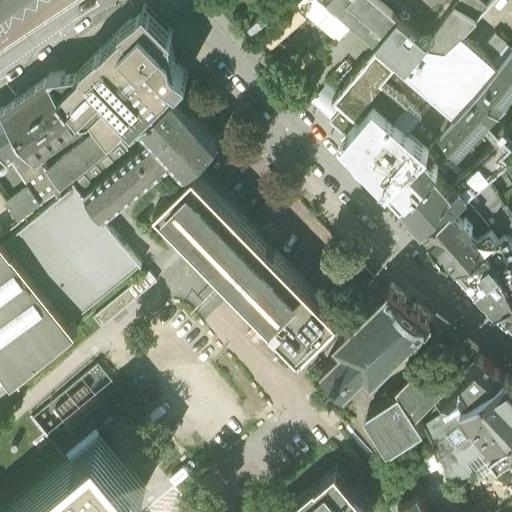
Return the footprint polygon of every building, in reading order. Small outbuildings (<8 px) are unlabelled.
[(427,38),(380,0),(326,0),(326,1),(342,14),(349,20),(375,42),(377,41),(407,67),(428,42),(425,40),(427,38)] [(331,115),(347,129),(344,133),(360,149),(398,189),(404,196),(450,151),(458,143),(444,128),(499,62),(462,31),(487,4),(482,0),(455,0),(427,38),(425,40),(428,42),(407,67),(377,41),(375,42),(335,91),(345,98),(331,115)] [(140,119),(175,89),(171,83),(173,81),(173,82),(174,81),(173,80),(174,78),(178,82),(188,72),(159,44),(173,30),(160,17),(145,2),(72,75),(65,68),(50,71),(48,72),(82,116),(93,130),(106,147),(117,137),(137,116),(140,119)] [(458,143),(459,144),(511,83),(511,47),(499,62),(444,128),(458,143)] [(3,105),(35,151),(82,116),(48,72),(3,105)] [(176,89),(175,89),(140,119),(134,124),(143,135),(146,139),(174,156),(185,168),(220,135),(197,111),(176,89)] [(0,141),(7,152),(29,182),(41,199),(55,189),(59,186),(60,186),(47,168),(35,151),(3,105),(0,107),(0,141)] [(73,175),(76,179),(84,189),(146,139),(143,135),(140,138),(130,127),(117,137),(106,147),(107,148),(73,175)] [(450,151),(404,196),(424,219),(467,185),(501,158),(509,150),(504,144),(511,135),(511,134),(505,129),(505,128),(474,156),(467,148),(457,157),(450,151)] [(93,130),(47,168),(60,186),(73,175),(107,148),(106,147),(93,130)] [(146,139),(84,189),(104,213),(121,200),(174,156),(146,139)] [(492,234),(507,225),(511,221),(511,175),(501,158),(467,185),(492,234)] [(197,170),(194,167),(154,208),(223,276),(235,288),(262,314),(272,324),(299,351),(339,311),(263,236),(197,170)] [(0,391),(14,380),(77,326),(70,317),(140,258),(104,213),(84,189),(76,179),(62,191),(59,186),(55,189),(56,192),(57,195),(56,195),(57,196),(28,220),(5,239),(0,232),(0,391)] [(41,199),(29,182),(10,196),(10,197),(7,200),(21,217),(42,201),(41,199)] [(492,234),(467,185),(424,219),(457,258),(492,234)] [(503,254),(511,250),(511,237),(507,225),(492,234),(457,258),(477,280),(503,254)] [(511,279),(511,277),(511,276),(511,250),(503,254),(477,280),(496,302),(511,293),(511,279)] [(149,268),(93,315),(101,325),(157,278),(149,268)] [(511,276),(511,277),(511,279),(511,293),(496,302),(505,312),(511,319),(511,276)] [(390,283),(337,334),(344,342),(323,363),(344,385),(365,364),(372,372),(430,314),(423,309),(415,303),(411,299),(405,295),(399,290),(390,283)] [(262,314),(248,329),(259,338),(272,324),(262,314)] [(445,379),(437,387),(450,399),(454,396),(458,402),(461,399),(463,401),(505,374),(475,350),(464,360),(445,379)] [(365,407),(389,446),(423,424),(458,402),(454,396),(450,399),(437,387),(445,379),(431,364),(425,358),(423,360),(419,357),(412,365),(415,368),(395,390),(394,389),(365,407)] [(493,442),(511,428),(511,381),(505,374),(463,401),(461,399),(458,402),(423,424),(451,481),(456,479),(473,470),(479,480),(490,472),(506,461),(505,459),(499,452),(493,442)] [(511,428),(493,442),(499,452),(511,442),(511,428)] [(115,511),(145,487),(123,462),(99,432),(3,511),(115,511)] [(365,511),(373,506),(336,462),(317,478),(316,477),(274,511),(365,511)] [(427,511),(417,491),(400,499),(407,511),(427,511)]
